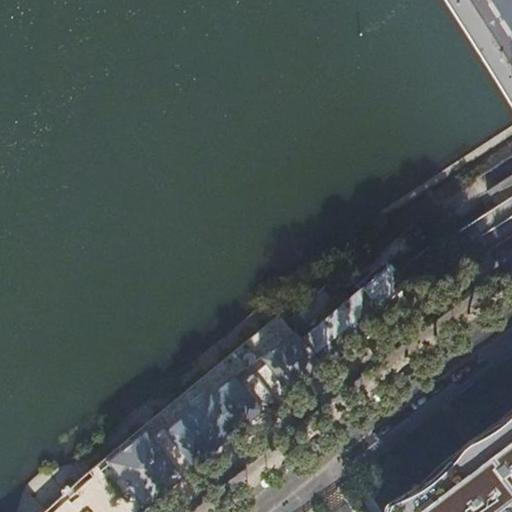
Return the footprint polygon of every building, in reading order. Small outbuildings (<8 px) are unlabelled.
[(346,299),(374,332),(399,312),(401,311),(400,310),(390,298),(397,292),(404,286),(406,288),(408,286),(391,265),(365,287),(365,286),(348,300),(347,298),(346,299)] [(302,338),(323,365),(326,368),(351,349),(374,332),(346,299),(344,301),(345,302),(302,338)] [(278,405),(279,405),(302,387),(300,383),(323,365),(302,338),(296,331),(279,344),(276,341),(262,352),(264,356),(259,361),(263,367),(250,376),(249,375),(238,384),(233,377),(227,381),(220,381),(214,386),(212,393),(203,400),(228,438),(252,419),(255,424),(278,405)] [(125,493),(130,488),(144,506),(181,477),(184,481),(210,460),(230,443),(230,442),(228,438),(203,400),(165,432),(163,430),(151,440),(145,433),(133,443),(125,442),(108,456),(112,461),(108,463),(116,472),(123,481),(119,485),(121,490),(125,493)] [(511,511),(511,415),(385,511),(511,511)]
